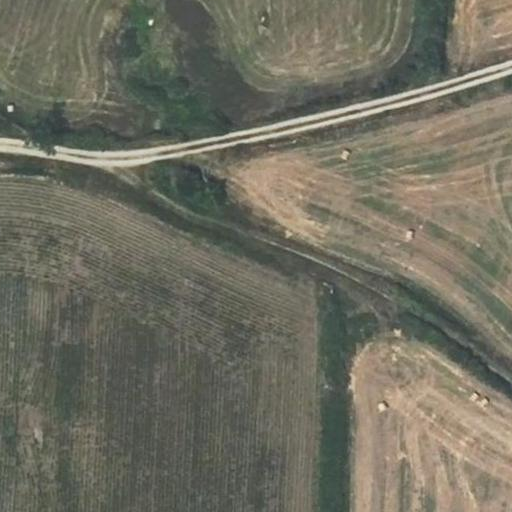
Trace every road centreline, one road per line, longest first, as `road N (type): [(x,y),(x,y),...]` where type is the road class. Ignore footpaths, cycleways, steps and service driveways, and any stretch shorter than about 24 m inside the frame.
road 1 (track): [(511,386),(404,305),(316,258),(212,221),(119,162)]
road 2 (track): [(119,162),(239,144),(511,70)]
